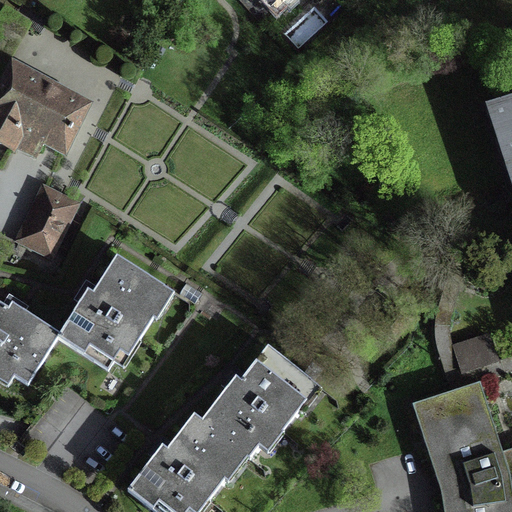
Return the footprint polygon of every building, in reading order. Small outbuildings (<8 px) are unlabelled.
[(239,0),(254,16),(267,4),(276,14),(290,0),(315,0),(319,4),(323,0),(239,0)] [(0,149),(14,157),(17,152),(25,156),(37,163),(44,149),(65,160),(94,107),(12,61),(0,82),(0,149)] [(511,106),(491,113),(511,179),(511,106)] [(82,204),(42,185),(14,243),(54,262),(82,204)] [(175,296),(117,259),(96,292),(93,297),(88,293),(59,337),(56,341),(109,374),(115,365),(126,372),(143,345),(140,343),(153,322),(157,324),(175,296)] [(511,373),(511,359),(498,364),(490,339),(451,351),(448,338),(448,323),(463,273),(449,269),(436,310),(435,320),(434,331),(435,342),(437,353),(450,395),(479,384),(511,373)] [(27,388),(56,341),(59,337),(18,311),(11,307),(8,312),(0,307),(0,385),(8,390),(14,380),(27,388)] [(394,341),(409,322),(394,310),(379,329),(394,341)] [(235,380),(200,424),(193,418),(169,448),(166,452),(161,449),(127,492),(151,511),(218,511),(219,511),(209,503),(225,483),(229,486),(258,450),(265,456),(319,389),(268,349),(244,379),(240,384),(235,380)] [(511,511),(511,484),(503,452),(479,384),(450,395),(411,407),(441,494),(443,511),(511,511)] [(511,449),(503,452),(511,484),(511,449)]
